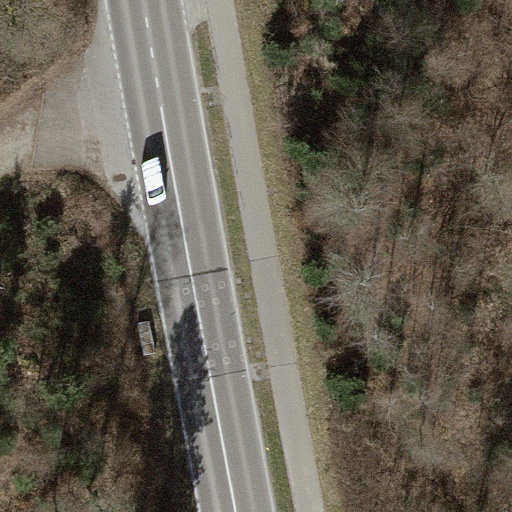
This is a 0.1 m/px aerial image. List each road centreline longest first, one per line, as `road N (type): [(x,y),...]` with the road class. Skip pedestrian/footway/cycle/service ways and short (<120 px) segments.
road 1 (primary): [(147,0),(239,511)]
road 2 (track): [(0,156),(70,115),(162,95)]
